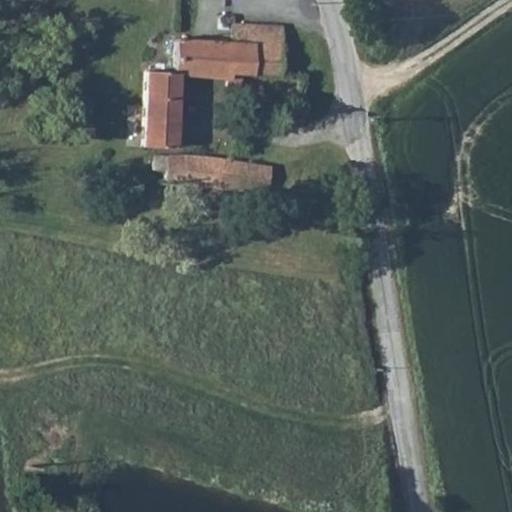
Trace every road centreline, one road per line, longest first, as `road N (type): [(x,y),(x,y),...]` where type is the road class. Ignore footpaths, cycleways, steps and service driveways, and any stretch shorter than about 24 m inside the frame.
road 1 (unclassified): [(328,0),(355,100),(415,511)]
road 2 (track): [(0,376),(88,356),(150,366),(248,402),(364,422),(399,407)]
road 3 (track): [(355,100),(511,6)]
